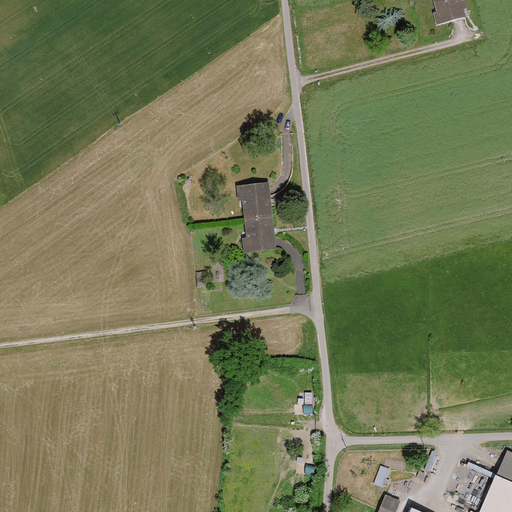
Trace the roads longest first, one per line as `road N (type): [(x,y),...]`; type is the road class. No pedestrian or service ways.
road 1 (unclassified): [(285,0),(331,441)]
road 2 (track): [(301,308),(0,346)]
road 3 (residential): [(331,441),(511,437)]
